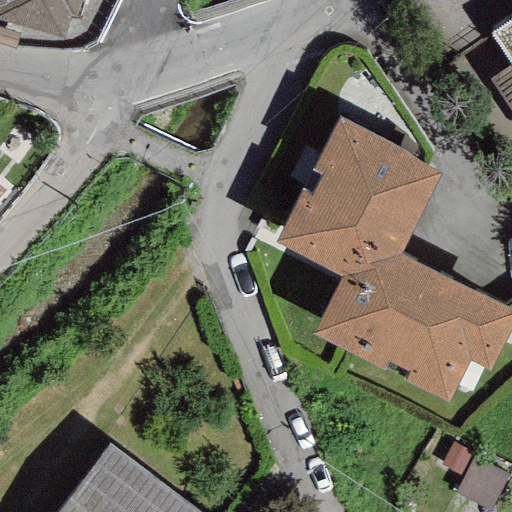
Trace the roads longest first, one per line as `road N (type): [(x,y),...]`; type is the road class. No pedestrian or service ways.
road 1 (unclassified): [(119,73),(47,216),(0,256)]
road 2 (unclassified): [(153,71),(294,18),(316,0)]
